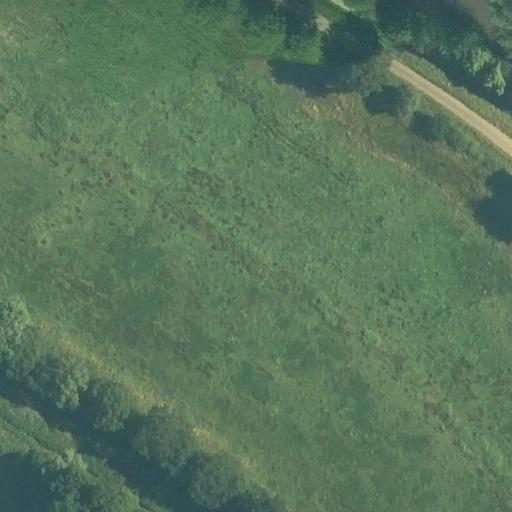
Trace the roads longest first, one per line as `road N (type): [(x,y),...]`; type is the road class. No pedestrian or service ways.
road 1 (unclassified): [(511,165),(261,0)]
road 2 (unclassified): [(189,511),(0,385)]
